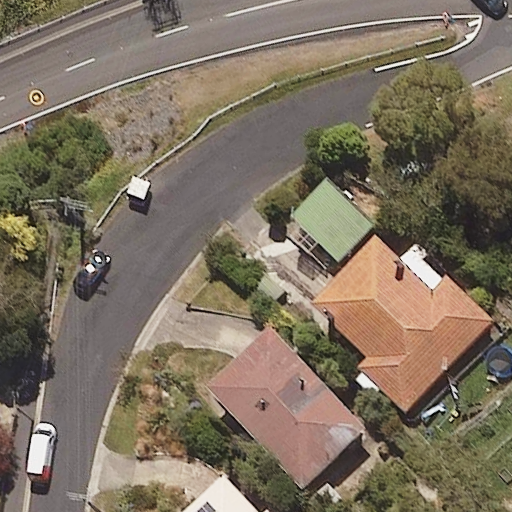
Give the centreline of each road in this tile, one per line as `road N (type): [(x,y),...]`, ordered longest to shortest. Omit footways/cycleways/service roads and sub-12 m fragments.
road 1 (residential): [(54,511),(66,440),(114,295),(153,230),(198,182),(325,111),(492,53),(511,29)]
road 2 (secondary): [(293,0),(149,36),(0,93)]
